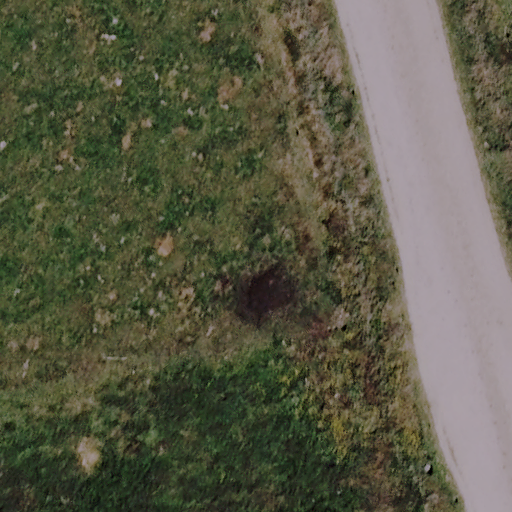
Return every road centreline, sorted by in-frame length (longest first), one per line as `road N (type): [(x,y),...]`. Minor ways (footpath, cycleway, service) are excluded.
road 1 (track): [(421,0),(511,345)]
road 2 (track): [(511,442),(200,511)]
